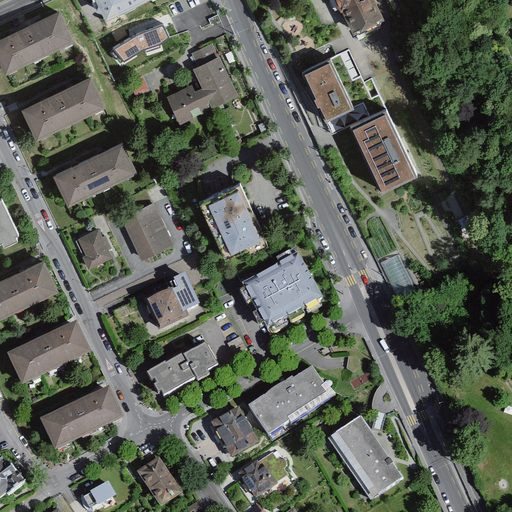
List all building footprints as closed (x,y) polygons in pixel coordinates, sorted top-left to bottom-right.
[(152,0),(98,0),(108,21),(152,0)] [(187,0),(184,0),(170,6),(178,22),(194,15),(187,0)] [(377,0),(331,0),(336,9),(342,6),(355,32),(386,17),(377,0)] [(10,39),(0,43),(0,61),(7,75),(73,43),(59,15),(42,23),(10,39)] [(166,33),(162,23),(141,33),(146,42),(143,43),(146,50),(149,49),(152,56),(175,45),(169,32),(166,33)] [(193,90),(171,100),(183,125),(239,98),(214,46),(195,55),(202,70),(198,72),(207,91),(196,96),(193,90)] [(301,68),(331,129),(350,119),(383,186),(419,170),(373,78),(365,82),(348,48),(301,68)] [(152,96),(144,77),(130,84),(139,102),(152,96)] [(91,79),(25,111),(39,138),(105,106),(91,79)] [(123,144),(56,176),(70,204),(136,172),(123,144)] [(267,241),(240,184),(199,203),(226,260),(267,241)] [(0,195),(0,243),(5,241),(6,245),(20,239),(18,235),(21,233),(4,196),(1,198),(0,195)] [(130,214),(149,254),(174,242),(155,202),(130,214)] [(113,256),(100,230),(78,241),(91,267),(113,256)] [(323,301),(299,255),(243,285),(268,330),(323,301)] [(401,302),(417,294),(399,256),(382,264),(401,302)] [(0,284),(0,318),(57,292),(43,264),(0,284)] [(199,306),(185,274),(173,280),(176,287),(148,300),(161,329),(187,318),(185,313),(199,306)] [(89,350),(76,322),(9,353),(22,381),(89,350)] [(248,350),(241,338),(228,345),(236,358),(248,350)] [(220,368),(207,344),(148,376),(152,383),(156,381),(158,385),(155,387),(159,396),(163,394),(165,398),(198,381),(199,383),(211,377),(210,373),(220,368)] [(310,368),(249,408),(268,437),(329,397),(310,368)] [(120,417),(107,389),(43,418),(56,447),(120,417)] [(239,411),(215,424),(233,457),(258,444),(239,411)] [(404,481),(362,419),(328,442),(370,504),(404,481)] [(26,485),(0,454),(0,501),(7,496),(9,499),(26,485)] [(181,489),(159,456),(140,468),(163,502),(181,489)] [(272,456),(257,465),(262,471),(265,469),(276,485),(287,478),(283,472),(285,471),(285,467),(284,464),(281,461),(278,461),(276,462),(272,456)] [(262,471),(257,465),(242,475),(257,498),(276,486),(276,485),(265,469),(262,471)] [(84,497),(91,510),(116,497),(109,484),(84,497)] [(202,506),(199,501),(188,507),(191,511),(198,511),(204,509),(202,506)] [(268,511),(262,502),(246,511),(268,511)]
